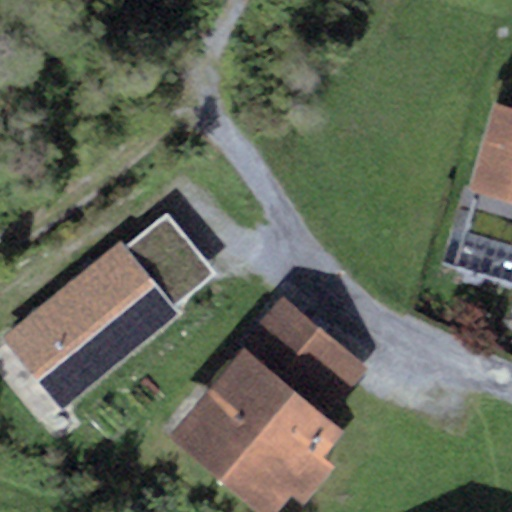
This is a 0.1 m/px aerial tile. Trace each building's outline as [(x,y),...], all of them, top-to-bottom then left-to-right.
[(511,109),(495,105),(469,190),(511,203),(511,109)] [(167,215),(127,248),(175,307),(216,274),(167,215)] [(511,247),(452,230),(442,265),(511,285),(511,247)] [(122,242),(2,339),(62,412),(181,315),(175,307),(127,248),(122,242)] [(281,299),(164,439),(252,511),(278,511),(345,432),(326,416),(365,369),(281,299)]
